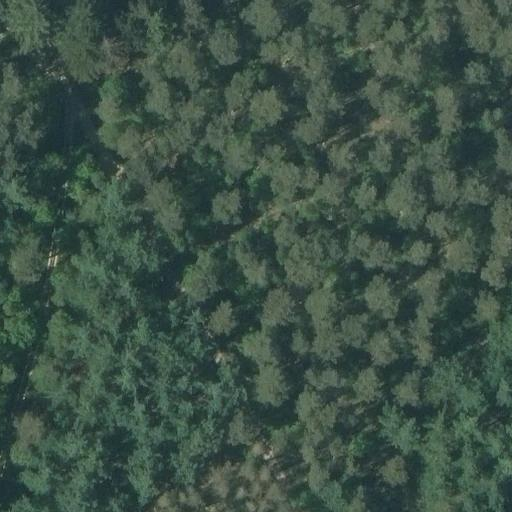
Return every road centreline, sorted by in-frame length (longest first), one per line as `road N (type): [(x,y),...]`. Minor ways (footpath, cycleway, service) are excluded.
road 1 (track): [(7,0),(76,104),(308,511)]
road 2 (track): [(4,511),(42,386),(72,229),(73,0)]
